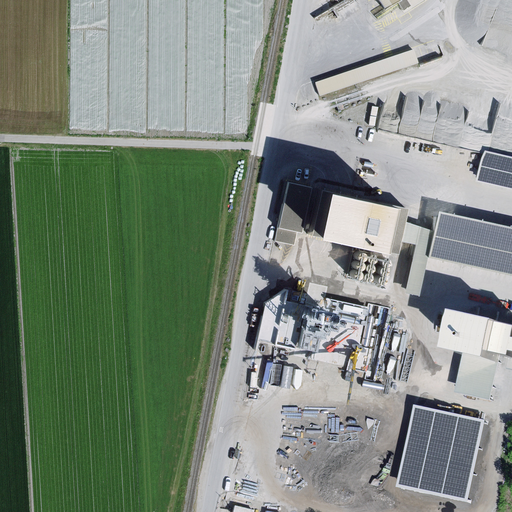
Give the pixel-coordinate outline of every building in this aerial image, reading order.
[(378,0),(385,10),(396,3),(400,10),(408,5),(404,0),(378,0)] [(404,0),(408,5),(400,10),(403,14),(424,0),(404,0)] [(418,64),(413,49),(313,82),(318,97),(418,64)] [(511,159),(484,153),(477,182),(511,189),(511,159)] [(308,186),(283,181),(271,239),(291,243),(294,230),(299,232),(308,186)] [(399,205),(308,186),(299,232),(389,250),(392,238),(396,218),(399,205)] [(511,225),(431,208),(426,229),(421,256),(511,274),(511,225)] [(426,229),(396,218),(392,238),(410,242),(398,291),(414,294),(421,256),(426,229)] [(351,255),(352,256),(354,257),(355,258),(357,258),(358,257),(359,256),(360,255),(360,253),(360,252),(359,251),(358,250),(357,249),(355,249),(354,249),(353,250),(352,251),(351,252),(351,254),(351,255)] [(361,257),(362,259),(363,259),(365,260),(367,260),(368,259),(369,258),(370,257),(370,255),(370,254),(369,253),(368,252),(367,251),(365,251),(364,251),(363,252),(362,253),(361,254),(361,256),(361,257)] [(375,261),(376,263),(377,263),(379,264),(380,264),(382,263),(383,262),(383,261),(384,259),(383,258),(383,257),(382,256),(381,255),(379,255),(378,255),(376,256),(375,257),(375,258),(375,260),(375,261)] [(350,265),(351,266),(352,267),(353,268),(355,268),(356,267),(357,266),(358,265),(358,263),(358,262),(357,261),(356,260),(355,259),(354,259),(352,259),(351,260),(350,261),(349,262),(349,264),(350,265)] [(360,267),(360,269),(362,269),(363,270),(365,270),(366,269),(367,268),(368,267),(368,265),(368,264),(367,263),(366,262),(365,261),(364,261),(362,261),(361,262),(360,263),(359,264),(359,266),(360,267)] [(373,271),(374,273),(375,273),(377,274),(379,274),(380,273),(381,272),(382,271),(382,269),(382,268),(381,267),(380,266),(379,265),(377,265),(376,265),(375,266),(374,267),(373,268),(373,270),(373,271)] [(348,275),(348,276),(350,277),(351,277),(353,277),(354,277),(355,276),(356,274),(356,273),(356,271),(355,270),(354,269),(353,268),(352,268),(350,268),(349,269),(348,270),(347,272),(347,273),(348,275)] [(357,277),(358,278),(360,279),(361,279),(363,279),(364,279),(365,278),(366,276),(366,275),(366,274),(365,272),(364,271),(363,271),(362,270),(360,271),(359,271),(358,272),(357,274),(357,275),(357,277)] [(371,281),(372,282),(373,283),(375,283),(376,283),(378,283),(379,282),(380,280),(380,279),(380,277),(379,276),(378,275),(377,275),(375,274),(374,275),(373,275),(371,276),(371,278),(371,279),(371,281)] [(358,377),(375,298),(286,279),(255,299),(244,353),(358,377)] [(511,332),(511,325),(446,311),(438,348),(463,354),(455,392),(490,400),(500,353),(507,355),(508,350),(511,350),(511,337),(511,332)] [(415,344),(380,337),(372,374),(406,382),(415,344)] [(484,420),(412,405),(395,487),(467,502),(484,420)]
